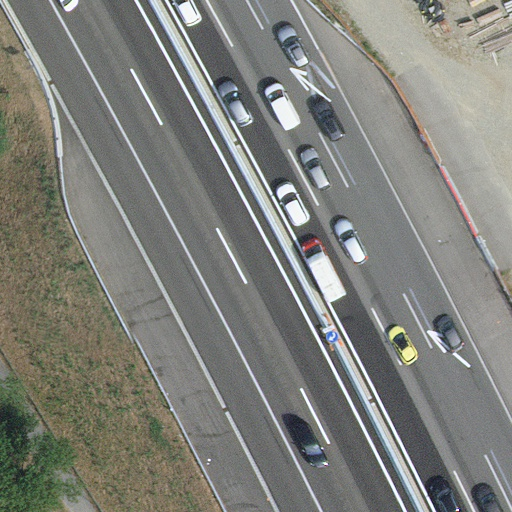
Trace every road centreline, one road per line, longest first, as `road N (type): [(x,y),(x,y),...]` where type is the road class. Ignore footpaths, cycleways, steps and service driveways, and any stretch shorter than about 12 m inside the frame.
road 1 (motorway): [(79,0),(351,511)]
road 2 (motorway): [(487,511),(221,0)]
